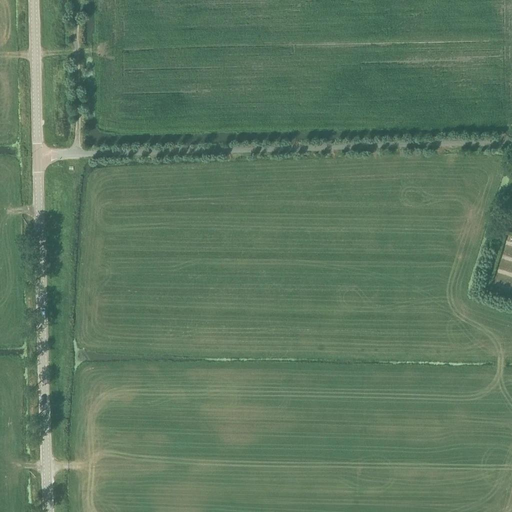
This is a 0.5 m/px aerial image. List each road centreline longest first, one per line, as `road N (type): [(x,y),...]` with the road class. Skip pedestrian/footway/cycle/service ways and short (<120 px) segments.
road 1 (unclassified): [(38,156),(511,145)]
road 2 (tertiary): [(48,511),(38,156)]
road 3 (tertiary): [(38,156),(34,0)]
road 4 (track): [(75,0),(78,153)]
